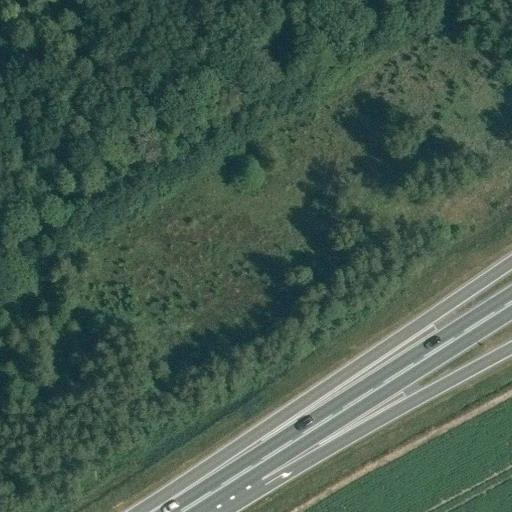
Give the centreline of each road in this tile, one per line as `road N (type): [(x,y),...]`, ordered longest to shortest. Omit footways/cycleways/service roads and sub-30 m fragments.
road 1 (trunk): [(511,260),(330,383),(171,511)]
road 2 (trunk): [(253,465),(511,302)]
road 3 (trunk): [(253,465),(422,396),(511,348)]
